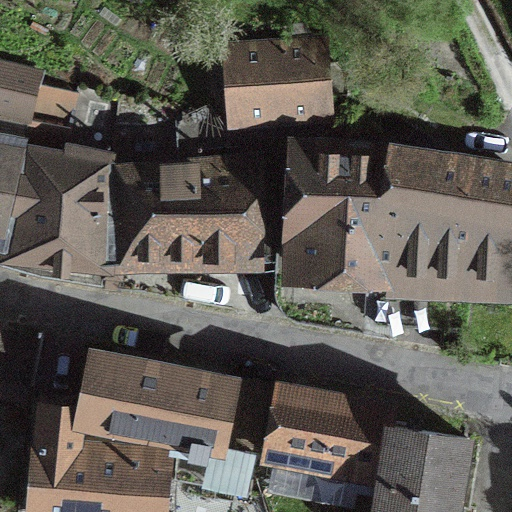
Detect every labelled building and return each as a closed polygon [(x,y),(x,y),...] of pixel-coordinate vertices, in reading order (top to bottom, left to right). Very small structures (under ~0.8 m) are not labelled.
[(328,36),(223,42),(229,127),(333,120),(328,36)] [(24,144),(28,119),(42,69),(0,57),(0,227),(4,228),(24,144)] [(111,165),(116,152),(70,140),(67,155),(24,144),(4,228),(0,245),(0,257),(117,283),(111,165)] [(448,344),(469,351),(473,287),(424,281),(436,158),(302,149),(296,315),(448,344)] [(272,254),(261,154),(111,165),(117,283),(192,288),(200,252),(272,254)] [(511,291),(511,174),(436,158),(424,281),(473,287),(469,351),(504,359),(511,291)] [(49,331),(0,325),(0,391),(42,396),(49,331)] [(246,373),(90,342),(78,401),(74,423),(174,443),(230,454),(246,373)] [(364,407),(285,394),(273,462),(367,478),(377,423),(362,421),(364,407)] [(74,423),(78,401),(32,400),(25,511),(171,511),(174,443),(74,423)] [(457,511),(471,440),(377,423),(367,478),(383,480),(376,511),(457,511)]
